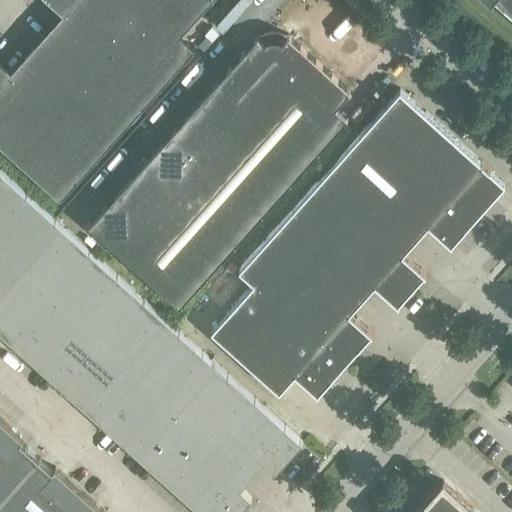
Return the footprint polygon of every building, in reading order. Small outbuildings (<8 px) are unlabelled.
[(51,0),(64,11),(12,69),(0,58),(0,141),(61,196),(196,46),(181,32),(209,0),(51,0)] [(511,0),(489,0),(491,2),(492,0),(498,0),(511,12),(511,0)] [(258,34),(90,221),(181,303),(349,115),(336,104),(351,88),(288,32),(282,39),(279,37),(276,36),(271,36),(267,38),(265,40),(258,34)] [(495,171),(401,87),(333,162),(417,236),(430,222),(453,243),(454,241),(453,241),(496,193),(498,189),(499,184),(499,179),(497,175),(494,171),(495,171)] [(417,236),(333,162),(280,222),(363,296),(376,281),(399,302),(401,301),(400,300),(425,272),(426,272),(427,271),(404,250),(417,236)] [(0,322),(15,336),(12,339),(67,388),(69,385),(102,414),(99,417),(205,511),(238,511),(253,496),(235,481),(260,453),(277,469),(303,439),(0,167),(0,322)] [(363,296),(280,222),(240,267),(255,280),(346,361),(372,331),(373,332),(374,331),(351,310),(363,296)] [(346,361),(255,280),(212,328),(280,389),(296,371),(319,392),(321,390),(320,390),(346,361)] [(0,511),(105,511),(107,511),(56,465),(53,468),(21,439),(24,436),(0,414),(0,511)] [(479,511),(474,507),(474,506),(443,479),(413,511),(479,511)]
